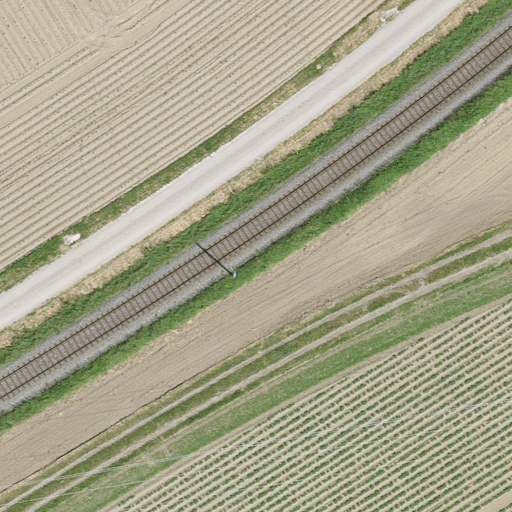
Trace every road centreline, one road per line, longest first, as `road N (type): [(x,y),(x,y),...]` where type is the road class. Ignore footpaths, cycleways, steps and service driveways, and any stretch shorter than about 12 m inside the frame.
road 1 (track): [(0,319),(317,106),(445,0)]
road 2 (track): [(511,254),(339,326),(44,511)]
